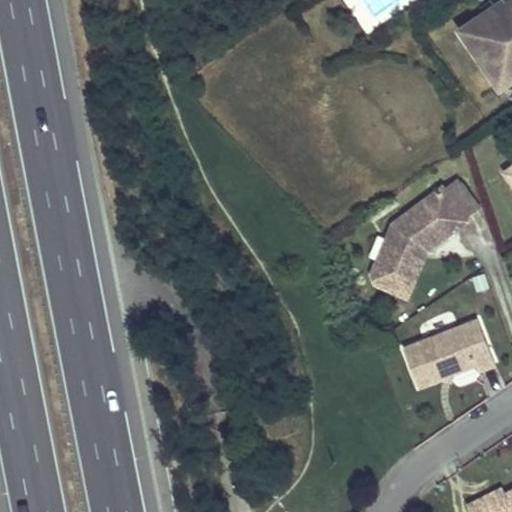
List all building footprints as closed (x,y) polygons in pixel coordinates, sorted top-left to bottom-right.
[(511,0),(504,0),(506,2),(461,32),(496,81),(511,70),(511,0)] [(511,70),(496,81),(501,89),(511,81),(511,70)] [(511,165),(503,171),(511,184),(511,165)] [(393,223),(375,267),(407,281),(420,250),(425,246),(428,250),(468,220),(442,186),(393,223)] [(409,297),(428,250),(425,246),(420,250),(407,281),(375,267),(369,281),(409,297)] [(479,319),(404,348),(419,387),(444,377),(447,369),(455,373),(477,364),(479,369),(496,363),(479,319)] [(455,373),(447,369),(444,377),(452,381),(455,373)] [(503,487),(484,497),(487,502),(506,493),(503,487)] [(471,511),(511,511),(511,489),(506,493),(487,502),(484,497),(468,504),(471,511)]
